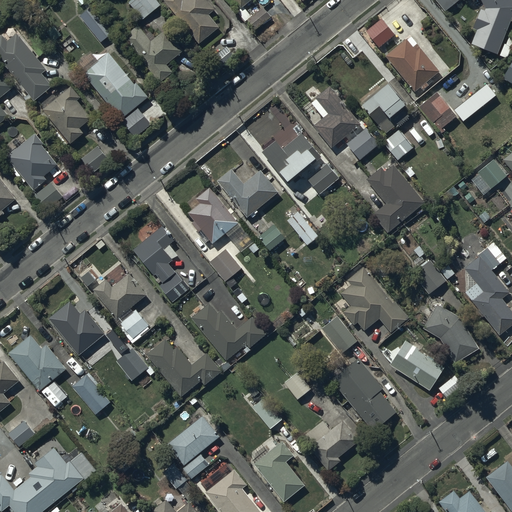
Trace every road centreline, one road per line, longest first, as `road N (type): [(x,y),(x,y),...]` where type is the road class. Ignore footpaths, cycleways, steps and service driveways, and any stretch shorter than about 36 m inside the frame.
road 1 (residential): [(354,0),(0,287)]
road 2 (residential): [(511,387),(358,511)]
